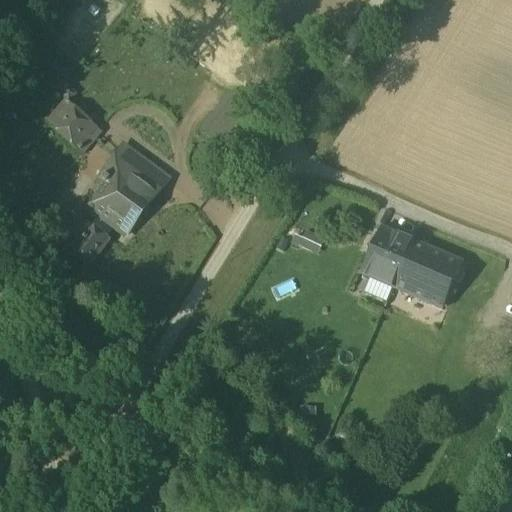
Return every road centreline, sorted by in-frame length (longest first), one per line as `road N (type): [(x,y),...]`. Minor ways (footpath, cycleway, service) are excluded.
road 1 (residential): [(59,511),(381,0)]
road 2 (residential): [(0,332),(48,462),(54,511)]
